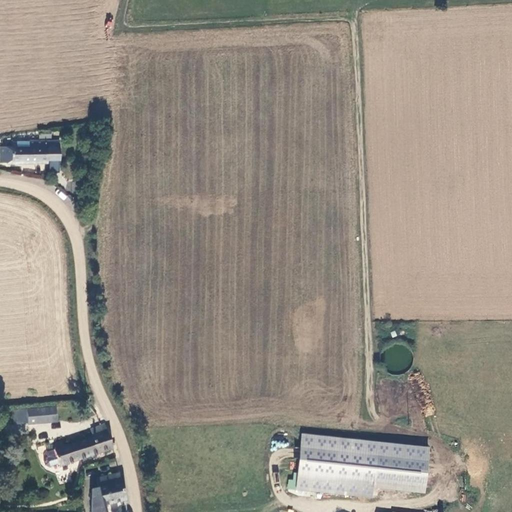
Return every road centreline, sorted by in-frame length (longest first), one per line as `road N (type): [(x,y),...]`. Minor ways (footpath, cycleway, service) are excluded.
road 1 (track): [(328,511),(425,500),(444,478),(437,445),(387,424),(369,405),(353,24),(339,17),(132,29),(121,21),(125,0)]
road 2 (unclassified): [(0,181),(51,199),(76,235),(90,363),(125,449),(136,511)]
